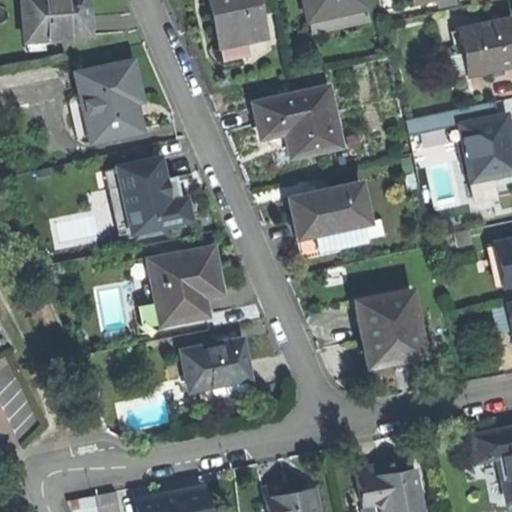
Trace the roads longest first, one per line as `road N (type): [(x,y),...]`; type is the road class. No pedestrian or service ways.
road 1 (residential): [(333,427),(151,0)]
road 2 (residential): [(49,511),(41,482),(51,473),(127,467),(333,427)]
road 3 (residential): [(333,427),(511,393)]
